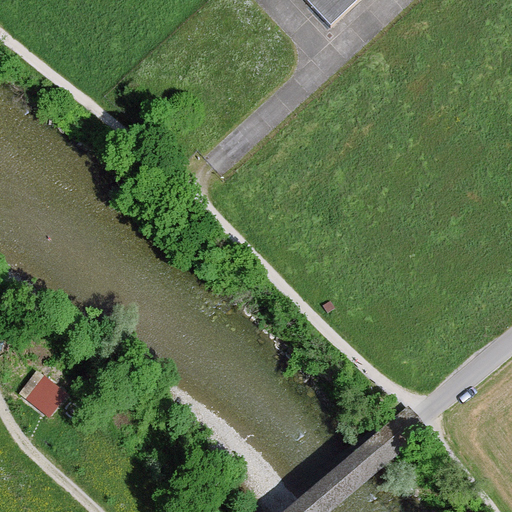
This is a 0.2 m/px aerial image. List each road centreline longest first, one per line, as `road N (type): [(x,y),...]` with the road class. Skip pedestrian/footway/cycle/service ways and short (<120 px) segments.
road 1 (track): [(191,191),(0,32)]
road 2 (track): [(0,400),(21,440),(98,511)]
road 3 (unclassified): [(423,414),(310,511)]
